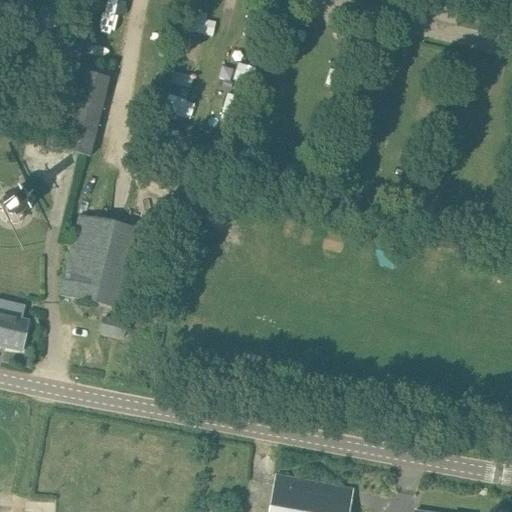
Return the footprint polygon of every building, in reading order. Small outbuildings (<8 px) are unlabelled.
[(191,7),(189,22),(207,25),(209,9),(191,7)] [(46,149),(89,159),(108,78),(65,69),(46,149)] [(0,217),(4,221),(10,223),(16,223),(21,222),(26,218),(28,212),(29,207),(28,201),(24,196),(19,193),(14,192),(8,193),(3,196),(0,198),(0,217)] [(78,217),(59,297),(130,313),(149,233),(78,217)] [(379,266),(393,270),(403,259),(400,245),(386,241),(375,252),(379,266)] [(0,347),(21,352),(28,323),(20,321),(23,308),(0,302),(0,347)] [(122,339),(126,325),(103,319),(99,334),(122,339)] [(268,511),(349,511),(353,491),(275,475),(268,511)]
